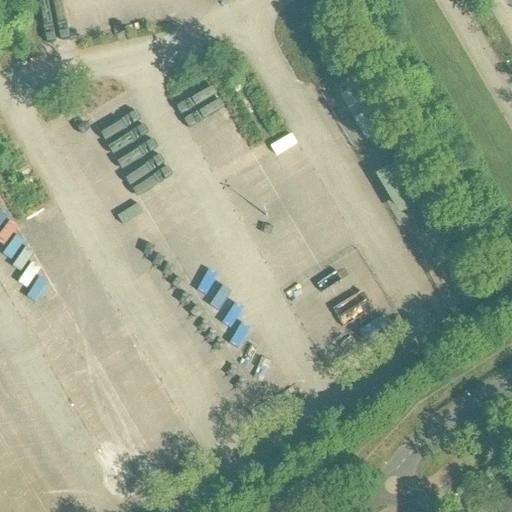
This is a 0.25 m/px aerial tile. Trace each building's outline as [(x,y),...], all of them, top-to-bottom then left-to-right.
[(151,155),(101,182),(138,250),(188,223),(151,155)] [(66,222),(14,251),(43,304),(96,275),(66,222)] [(0,262),(0,333),(31,315),(0,262)] [(163,322),(87,366),(137,451),(213,407),(163,322)] [(45,340),(0,366),(0,370),(82,511),(106,511),(135,496),(45,340)] [(57,511),(0,412),(0,511),(57,511)] [(511,490),(511,499),(500,507),(502,511),(511,511),(511,482),(507,485),(508,486),(509,486),(511,490)]
